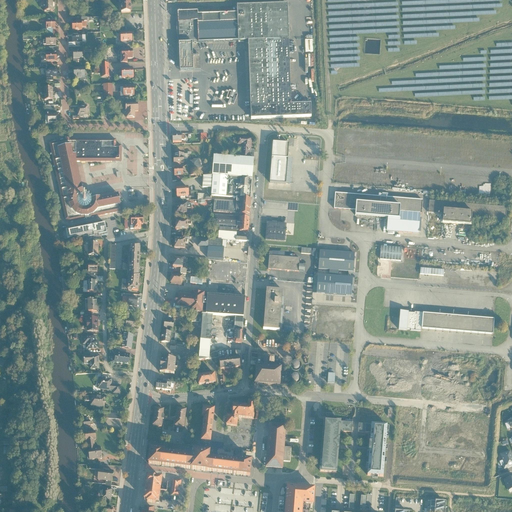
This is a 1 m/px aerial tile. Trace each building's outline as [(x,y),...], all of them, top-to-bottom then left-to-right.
[(53,12),(52,0),(43,1),(44,13),(53,12)] [(120,5),(120,13),(132,12),(131,5),(120,5)] [(177,13),(179,72),(200,71),(200,56),(192,56),(192,45),(247,43),(250,120),(312,118),(311,105),(292,106),(288,7),(237,8),(238,14),(197,16),(197,12),(177,13)] [(55,30),(55,22),(46,22),(46,31),(55,30)] [(82,31),(82,23),(72,24),(73,32),(82,31)] [(132,43),(132,34),(121,34),(122,43),(132,43)] [(56,47),(56,38),(46,38),(46,47),(56,47)] [(133,60),(133,50),(122,51),(123,64),(129,64),(128,60),(133,60)] [(82,62),(82,52),(74,52),(74,63),(78,63),(78,62),(82,62)] [(57,63),(57,55),(46,55),(46,63),(57,63)] [(85,69),(74,69),(74,80),(80,80),(80,81),(85,81),(85,69)] [(134,79),(134,70),(122,70),(123,79),(134,79)] [(57,79),(57,71),(46,71),(47,79),(53,79),(57,79)] [(113,98),(112,85),(103,86),(104,99),(113,98)] [(135,97),(134,88),(124,89),(124,98),(135,97)] [(53,102),(53,90),(44,90),(45,103),(53,102)] [(175,104),(182,103),(181,95),(173,95),(175,121),(181,120),(180,107),(175,107),(175,104)] [(138,104),(126,105),(127,119),(136,118),(135,113),(139,113),(138,104)] [(79,117),(88,117),(88,108),(87,107),(87,106),(81,106),(81,108),(78,108),(78,117),(79,117)] [(60,124),(59,113),(54,113),(48,113),(48,116),(48,124),(60,124)] [(181,134),(172,134),(172,142),(181,142),(181,134)] [(55,170),(78,166),(77,162),(76,139),(70,139),(69,136),(65,137),(66,139),(49,143),(55,170)] [(252,138),(238,137),(237,144),(242,145),(241,157),(249,157),(249,150),(251,150),(252,138)] [(77,162),(111,162),(111,145),(117,145),(117,139),(76,139),(77,162)] [(272,153),(272,158),(288,159),(289,144),(283,144),(273,143),(272,153)] [(111,145),(111,162),(122,162),(122,145),(117,145),(111,145)] [(183,162),(183,153),(173,154),(173,163),(183,162)] [(243,179),(253,180),(254,160),(215,157),(213,177),(228,178),(243,179)] [(272,158),(270,183),(286,184),(288,159),(272,158)] [(202,168),(199,159),(193,159),(193,160),(186,161),(186,165),(190,165),(190,176),(197,175),(196,168),(202,168)] [(78,166),(55,170),(59,192),(83,186),(78,166)] [(182,175),(182,167),(173,167),(174,176),(182,175)] [(227,198),(228,178),(213,177),(212,197),(227,198)] [(242,187),(243,179),(228,178),(227,198),(241,199),(242,192),(239,192),(239,186),(242,187)] [(244,199),(252,200),(253,180),(243,179),(242,187),(239,186),(239,192),(242,192),(241,199),(244,199)] [(84,193),(83,186),(59,192),(66,220),(70,223),(97,217),(102,216),(98,197),(93,198),(92,196),(89,194),(87,193),(84,193)] [(188,187),(176,188),(176,197),(188,196),(188,187)] [(119,194),(109,195),(113,214),(123,212),(123,210),(119,194)] [(421,201),(335,194),(334,209),(357,211),(356,215),(387,218),(400,219),(400,211),(420,213),(421,201)] [(109,195),(98,197),(102,216),(113,214),(109,195)] [(215,202),(214,213),(243,215),(244,199),(241,199),(227,198),(212,197),(212,202),(215,202)] [(243,215),(250,215),(252,200),(244,199),(243,215)] [(506,208),(429,201),(428,213),(443,214),(442,222),(470,225),(471,215),(505,218),(506,208)] [(191,204),(176,204),(175,213),(179,213),(179,215),(184,215),(184,213),(191,213),(191,204)] [(400,219),(387,218),(386,232),(419,235),(420,213),(400,211),(400,219)] [(237,238),(239,217),(214,215),(212,239),(250,243),(251,239),(237,238)] [(143,217),(132,217),(132,225),(134,225),(134,230),(142,229),(142,225),(144,225),(143,217)] [(240,232),(249,232),(250,219),(241,218),(240,232)] [(187,220),(175,220),(175,229),(187,230),(187,225),(191,225),(191,221),(187,221),(187,220)] [(105,224),(66,232),(68,240),(94,234),(95,236),(99,235),(99,236),(107,235),(105,224)] [(285,225),(267,224),(265,240),(284,242),(285,225)] [(185,249),(185,239),(174,238),(173,248),(185,249)] [(208,241),(208,247),(222,248),(222,241),(208,240),(208,241)] [(99,256),(99,244),(89,244),(89,256),(99,256)] [(140,260),(141,245),(130,244),(129,260),(140,260)] [(381,247),(380,260),(401,261),(402,248),(381,247)] [(208,248),(207,258),(223,259),(224,249),(208,248)] [(320,251),(318,269),(330,270),(338,271),(353,272),(355,254),(320,251)] [(300,258),(269,256),(268,270),(299,272),(300,258)] [(182,268),(183,258),(173,257),(172,267),(182,268)] [(245,283),(247,262),(207,259),(205,280),(245,283)] [(140,276),(140,260),(129,260),(128,275),(140,276)] [(97,277),(98,264),(89,264),(89,271),(86,271),(86,277),(97,277)] [(318,275),(316,293),(351,296),(353,278),(338,277),(338,271),(330,270),(330,276),(318,275)] [(183,276),(171,274),(170,284),(181,285),(183,276)] [(139,291),(140,276),(128,275),(127,291),(139,291)] [(204,283),(205,276),(191,275),(190,281),(204,283)] [(98,282),(89,282),(88,292),(98,293),(98,282)] [(279,331),(283,290),(267,289),(263,329),(279,331)] [(202,313),(204,296),(205,293),(191,292),(191,296),(176,294),(175,307),(190,309),(189,312),(202,313)] [(244,318),(245,297),(208,295),(208,296),(204,296),(202,313),(200,360),(211,361),(213,315),(236,317),(235,340),(235,343),(243,344),(244,318)] [(137,308),(139,299),(130,297),(129,306),(137,308)] [(98,300),(88,300),(88,312),(92,312),(99,312),(99,307),(98,307),(98,300)] [(494,335),(495,320),(414,313),(414,314),(400,313),(398,330),(407,331),(407,330),(411,330),(411,331),(421,332),(422,329),(494,335)] [(99,332),(98,319),(92,319),(85,319),(85,323),(87,323),(87,332),(99,332)] [(174,322),(164,320),(163,329),(173,331),(174,322)] [(136,322),(127,321),(126,328),(135,330),(136,322)] [(175,334),(162,332),(160,343),(170,344),(170,341),(174,342),(175,334)] [(133,336),(124,335),(122,348),(131,349),(133,336)] [(96,337),(83,337),(83,346),(86,346),(86,350),(99,350),(99,341),(96,341),(96,337)] [(131,355),(116,352),(115,363),(130,365),(131,355)] [(240,366),(239,356),(219,358),(220,368),(240,366)] [(91,358),(84,358),(84,364),(90,364),(90,370),(99,370),(99,357),(91,358)] [(174,375),(176,360),(161,358),(159,373),(174,375)] [(302,368),(303,367),(303,365),(302,363),(301,362),(300,361),(298,360),(296,361),(295,361),(293,362),(293,364),(292,365),(293,367),(293,369),(295,370),(296,371),(298,371),(299,370),(301,369),(302,368)] [(282,369),(256,366),(254,385),(280,387),(282,369)] [(217,382),(216,372),(198,375),(199,384),(217,382)] [(301,381),(301,379),(301,378),(301,376),(300,375),(298,374),(297,373),(295,373),(293,374),(292,375),(291,376),(291,378),(291,380),(292,381),(293,383),(295,383),(296,383),(298,383),(300,382),(301,381)] [(113,393),(120,394),(121,385),(111,384),(112,379),(98,377),(97,389),(113,391),(113,393)] [(168,382),(158,381),(157,389),(167,390),(168,382)] [(105,408),(106,398),(92,396),(92,397),(85,397),(85,402),(91,402),(91,407),(105,408)] [(254,421),(256,403),(248,402),(247,407),(233,406),(231,417),(227,416),(225,427),(237,428),(238,419),(254,421)] [(210,444),(215,409),(203,408),(202,418),(203,418),(200,442),(210,444)] [(161,428),(164,411),(154,410),(152,427),(161,428)] [(184,429),(186,411),(176,410),(174,428),(184,429)] [(339,422),(339,421),(323,419),(319,472),(336,473),(339,431),(351,432),(352,423),(339,422)] [(388,425),(370,423),(370,425),(358,424),(357,432),(370,433),(366,476),(383,478),(388,425)] [(285,447),(287,426),(270,424),(266,470),(283,471),(284,461),(290,461),(291,447),(285,447)] [(89,450),(95,449),(95,441),(97,440),(96,432),(94,432),(93,430),(88,431),(88,433),(85,433),(86,443),(88,442),(89,450)] [(148,447),(146,465),(250,477),(252,460),(238,458),(238,460),(210,457),(210,454),(191,452),(191,455),(163,452),(163,449),(148,447)] [(89,450),(89,451),(88,451),(89,461),(102,460),(101,449),(95,450),(95,449),(89,450)] [(511,465),(511,456),(510,451),(500,455),(504,465),(503,466),(504,469),(511,465)] [(113,483),(114,472),(100,470),(98,481),(106,482),(112,483),(113,483)] [(160,502),(163,476),(147,474),(144,500),(160,502)] [(181,485),(182,480),(173,478),(173,482),(168,481),(167,490),(169,490),(168,494),(171,494),(171,495),(180,496),(180,491),(178,491),(178,485),(181,485)] [(317,486),(288,484),(285,511),(304,511),(306,503),(316,504),(317,486)] [(111,503),(113,491),(111,490),(103,489),(102,489),(100,502),(111,503)] [(426,501),(424,511),(444,511),(446,503),(426,501)]
